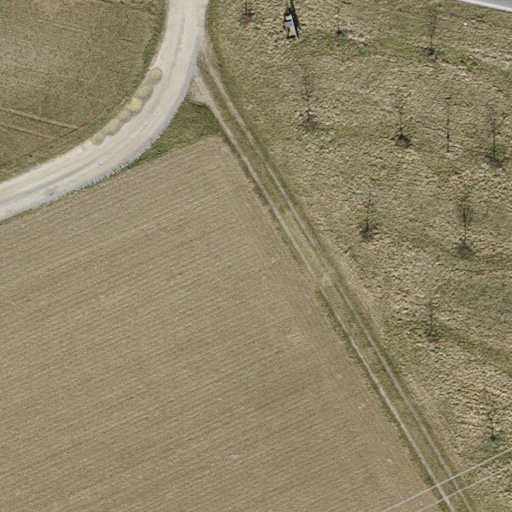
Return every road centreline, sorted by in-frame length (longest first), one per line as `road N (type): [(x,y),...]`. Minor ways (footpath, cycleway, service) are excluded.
road 1 (track): [(184,35),(461,511)]
road 2 (track): [(0,199),(112,144),(148,110),(192,0)]
